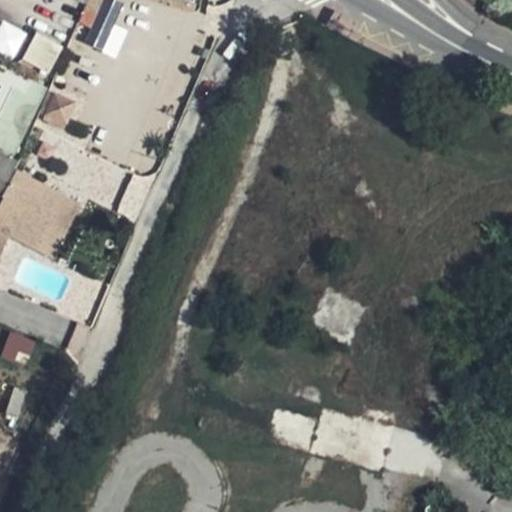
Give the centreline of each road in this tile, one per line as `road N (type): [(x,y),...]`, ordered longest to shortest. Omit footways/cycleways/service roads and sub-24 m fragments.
road 1 (residential): [(23,511),(247,0)]
road 2 (secondary): [(364,0),(511,74)]
road 3 (secondary): [(511,73),(414,0)]
